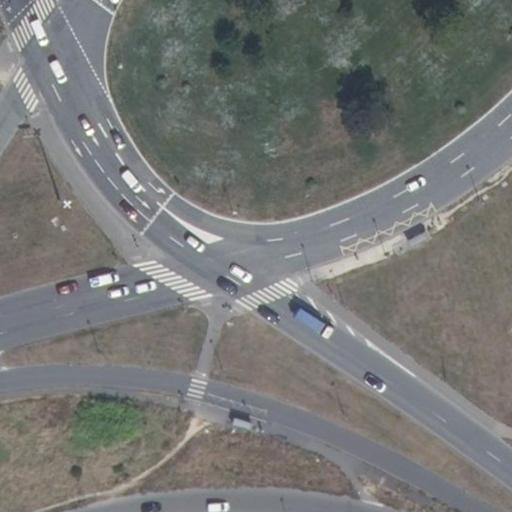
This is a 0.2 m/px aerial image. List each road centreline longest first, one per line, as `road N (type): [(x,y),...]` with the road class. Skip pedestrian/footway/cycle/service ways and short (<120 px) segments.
road 1 (primary): [(0,386),(96,379),(266,409),(342,434),(479,511)]
road 2 (primary): [(218,271),(511,474)]
road 3 (secondary): [(304,244),(396,209),(511,130)]
road 4 (secondary): [(0,329),(218,271)]
road 5 (primary): [(49,53),(147,204)]
road 6 (primary): [(147,204),(304,244)]
